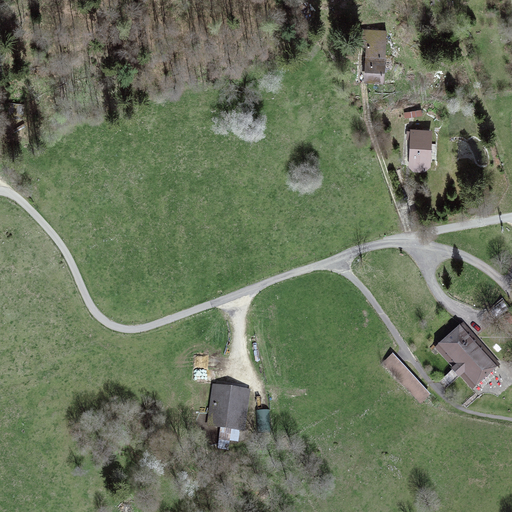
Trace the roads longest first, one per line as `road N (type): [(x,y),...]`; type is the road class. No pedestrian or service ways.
road 1 (unclassified): [(0,193),(38,216),(93,313),(122,329),(388,241)]
road 2 (residential): [(388,241),(453,253),(511,293)]
